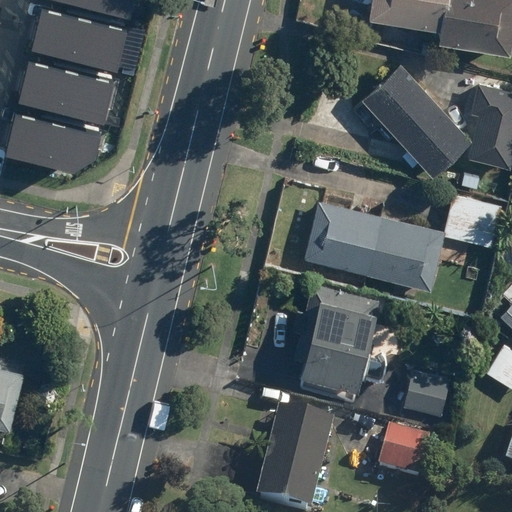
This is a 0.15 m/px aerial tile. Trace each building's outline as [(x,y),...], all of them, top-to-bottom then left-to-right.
[(125,0),(72,0),(122,13),(125,0)] [(511,0),(377,0),(377,6),(450,17),(448,32),(511,41),(511,0)] [(118,24),(42,4),(31,42),(108,63),(118,24)] [(106,72),(27,54),(16,99),(95,117),(106,72)] [(405,59),(368,92),(439,171),(476,138),(405,59)] [(511,160),(511,83),(484,77),(478,107),(486,109),(477,154),(511,160)] [(90,127),(13,110),(3,153),(69,167),(85,150),(90,127)] [(508,198),(458,190),(451,233),(501,241),(508,198)] [(448,225),(320,196),(307,254),(435,283),(448,225)] [(304,303),(294,351),(310,354),(304,377),(368,391),(388,303),(374,300),(376,290),(335,281),(333,293),(315,289),(312,305),(304,303)] [(284,316),(268,315),(263,352),(280,354),(284,316)] [(511,341),(501,336),(485,367),(511,380),(511,341)] [(0,422),(14,425),(27,367),(0,360),(0,422)] [(455,369),(414,362),(406,406),(447,413),(455,369)] [(339,415),(281,404),(264,497),(321,508),(339,415)] [(439,431),(390,424),(384,466),(432,474),(439,431)]
